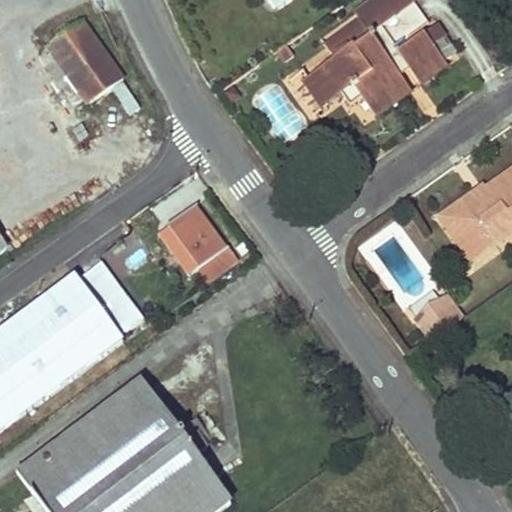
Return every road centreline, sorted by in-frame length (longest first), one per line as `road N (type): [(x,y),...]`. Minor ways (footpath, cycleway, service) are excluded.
road 1 (unknown): [(296,247),(0,467)]
road 2 (residential): [(296,247),(467,511)]
road 3 (unclassified): [(218,132),(0,293)]
road 4 (residential): [(296,247),(511,94)]
road 5 (residential): [(145,0),(218,132)]
road 6 (residential): [(218,132),(296,247)]
